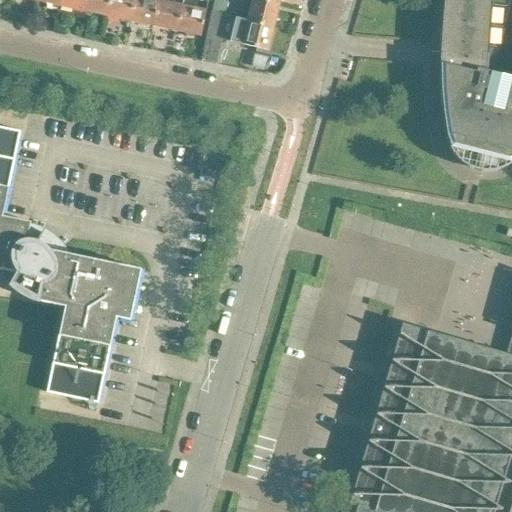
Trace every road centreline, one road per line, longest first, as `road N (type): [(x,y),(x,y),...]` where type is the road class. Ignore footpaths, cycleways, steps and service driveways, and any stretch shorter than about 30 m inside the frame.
road 1 (residential): [(303,103),(0,41)]
road 2 (unclassified): [(183,511),(265,230)]
